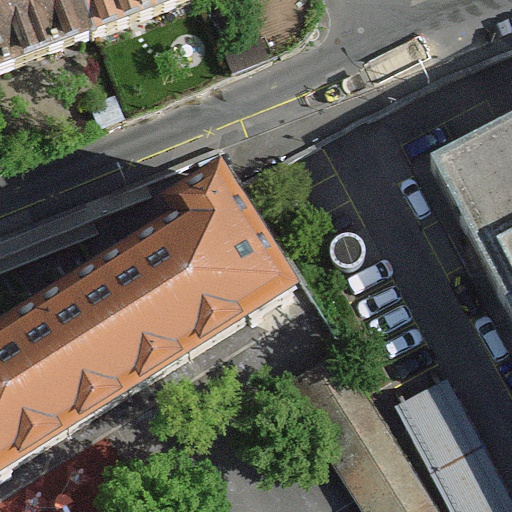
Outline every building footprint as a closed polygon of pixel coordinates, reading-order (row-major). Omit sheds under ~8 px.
[(78,0),(0,0),(0,130),(114,88),(78,0)] [(201,0),(78,0),(114,88),(221,47),(201,0)] [(322,0),(201,0),(221,47),(325,5),(322,0)] [(511,131),(445,167),(511,293),(511,131)] [(0,511),(84,511),(78,501),(328,351),(230,187),(168,224),(207,288),(0,411),(0,511)] [(451,511),(376,385),(332,412),(394,511),(451,511)]
